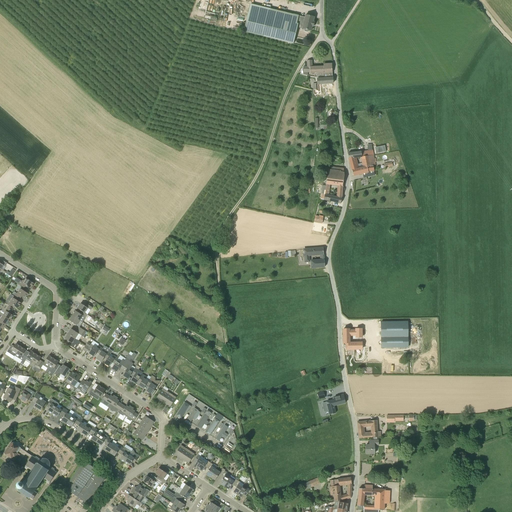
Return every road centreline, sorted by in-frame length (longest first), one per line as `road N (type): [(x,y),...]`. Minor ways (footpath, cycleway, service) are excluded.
road 1 (track): [(264,511),(238,423),(217,258),(299,66),(322,34)]
road 2 (unclassified): [(350,511),(355,429),(329,263),(347,161),(329,42)]
road 3 (residential): [(124,478),(49,423),(30,418),(4,426)]
road 4 (residential): [(164,423),(57,346)]
